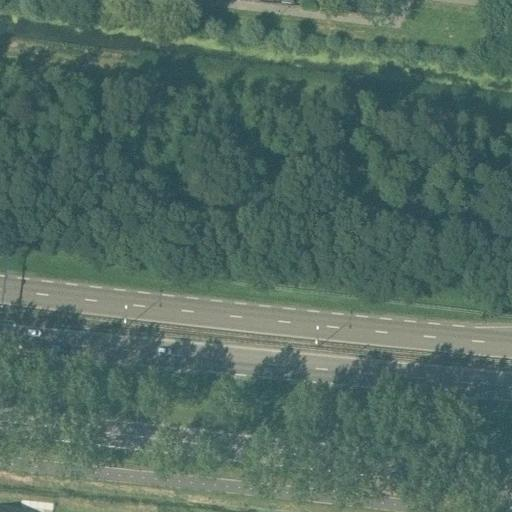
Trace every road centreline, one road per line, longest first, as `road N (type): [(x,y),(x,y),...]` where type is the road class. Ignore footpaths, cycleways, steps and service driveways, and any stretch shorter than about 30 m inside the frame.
road 1 (secondary): [(511,511),(432,475),(0,423)]
road 2 (primary): [(511,344),(0,288)]
road 3 (primary): [(0,340),(511,389)]
